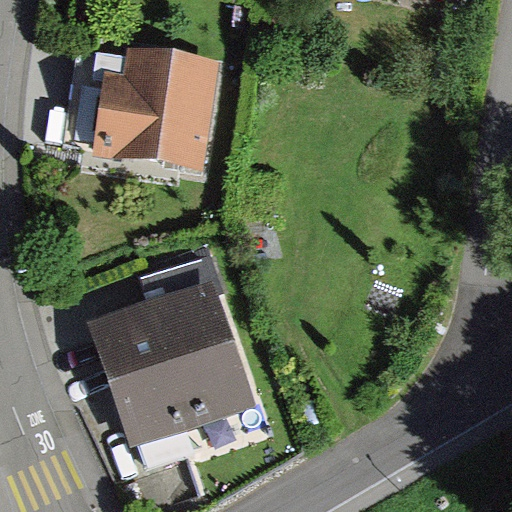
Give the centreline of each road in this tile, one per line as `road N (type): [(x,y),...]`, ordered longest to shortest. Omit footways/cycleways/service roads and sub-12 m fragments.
road 1 (residential): [(511,377),(478,274),(511,88)]
road 2 (residential): [(277,511),(511,377)]
road 3 (residential): [(54,511),(0,386)]
